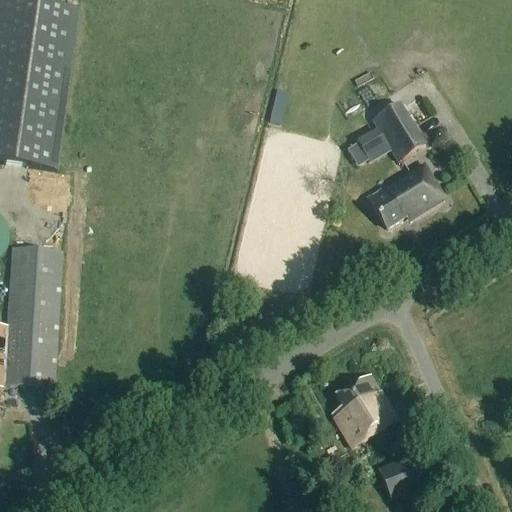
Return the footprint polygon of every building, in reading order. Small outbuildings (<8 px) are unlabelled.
[(81,16),(0,3),(0,165),(57,174),(81,16)] [(400,109),(372,126),(397,168),(425,151),(400,109)] [(412,225),(442,207),(420,171),(367,204),(386,235),(410,220),(412,225)] [(9,238),(4,224),(0,221),(0,260),(6,253),(9,238)] [(13,252),(11,276),(7,334),(0,333),(0,395),(3,395),(4,389),(55,393),(63,255),(13,252)] [(397,428),(388,413),(369,381),(334,402),(341,414),(331,419),(352,455),(397,428)] [(391,505),(431,488),(417,457),(377,474),(391,505)] [(330,495),(335,507),(347,503),(343,490),(330,495)] [(410,503),(413,511),(427,511),(422,498),(410,503)]
